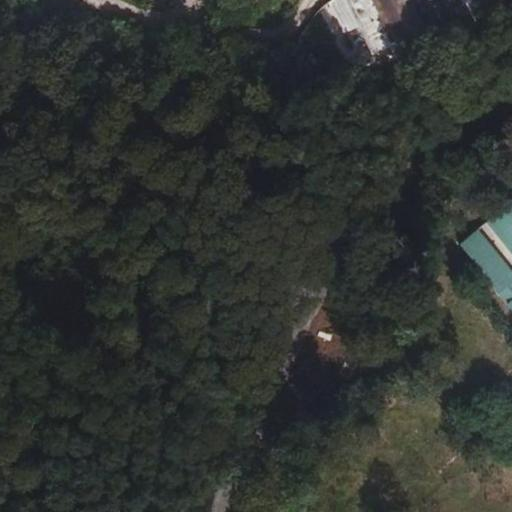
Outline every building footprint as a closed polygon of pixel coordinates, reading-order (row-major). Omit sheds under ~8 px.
[(241,0),(243,4),(253,9),(264,6),(267,0),(241,0)] [(403,0),(342,0),(371,55),(388,47),(398,67),(429,52),(403,0)] [(446,0),(457,22),(480,10),(478,6),(489,0),(446,0)] [(406,76),(294,53),(291,67),(290,76),(401,98),(406,76)] [(511,209),(460,254),(511,315),(511,209)] [(352,358),(344,375),(355,379),(363,362),(352,358)]
